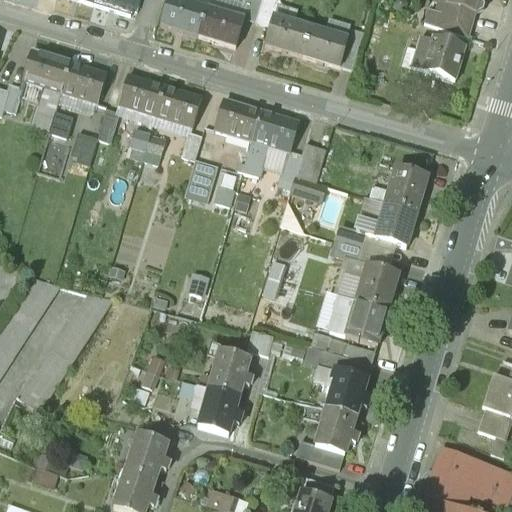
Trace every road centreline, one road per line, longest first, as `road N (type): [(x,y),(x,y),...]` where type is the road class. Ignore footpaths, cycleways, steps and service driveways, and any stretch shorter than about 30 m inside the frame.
road 1 (residential): [(486,159),(0,15)]
road 2 (tertiary): [(388,511),(486,159)]
